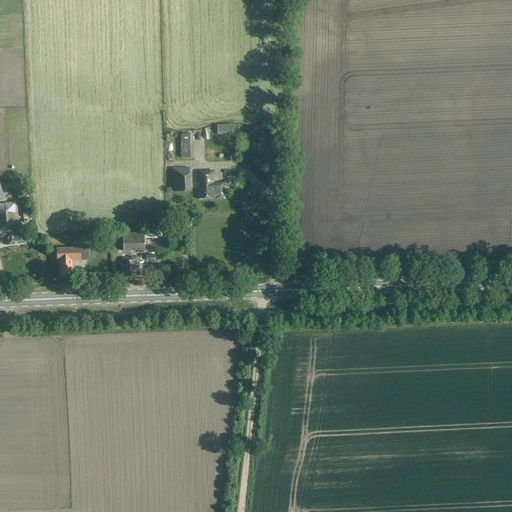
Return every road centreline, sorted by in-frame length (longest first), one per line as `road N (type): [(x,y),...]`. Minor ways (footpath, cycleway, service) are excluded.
road 1 (secondary): [(0,301),(511,281)]
road 2 (track): [(260,313),(240,511)]
